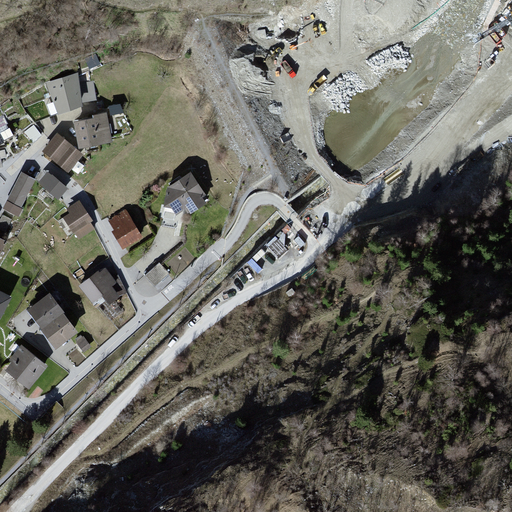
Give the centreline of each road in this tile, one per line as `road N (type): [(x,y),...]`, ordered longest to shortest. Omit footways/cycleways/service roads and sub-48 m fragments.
road 1 (unclassified): [(295,222),(313,246),(307,263),(186,336),(15,511)]
road 2 (residential): [(148,315),(67,181),(30,159),(0,173)]
road 3 (residential): [(148,315),(237,237),(261,200),(271,199),(295,222)]
road 4 (residential): [(0,388),(20,405),(40,407),(148,315)]
